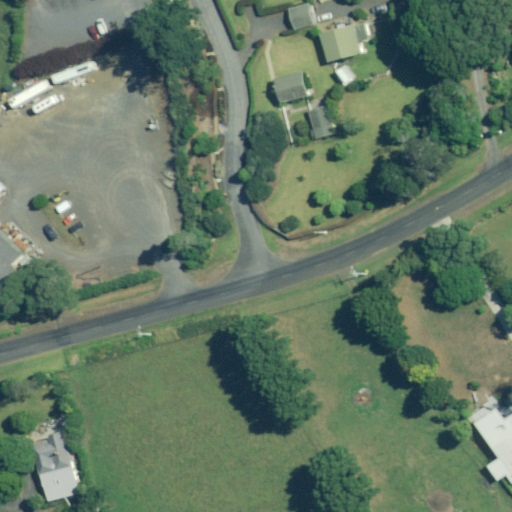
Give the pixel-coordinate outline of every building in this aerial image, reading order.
[(324,24),(332,52),(367,42),(359,14),(324,24)] [(308,85),(300,61),(275,70),(282,93),(308,85)] [(306,97),(316,124),(336,116),(326,89),(306,97)] [(74,140),(66,120),(35,133),(42,152),(74,140)] [(0,262),(17,246),(0,228),(0,262)] [(511,479),(511,408),(498,419),(500,422),(482,435),(511,479)] [(83,494),(67,433),(54,437),(55,439),(36,444),(51,502),(83,494)]
